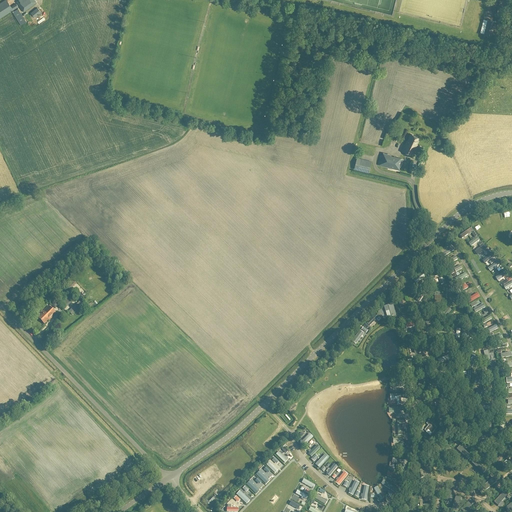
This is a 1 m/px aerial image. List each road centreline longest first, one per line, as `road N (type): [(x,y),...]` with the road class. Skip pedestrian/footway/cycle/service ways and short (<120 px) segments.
road 1 (unclassified): [(167,479),(253,414),(458,215),(511,192)]
road 2 (unclassified): [(167,479),(0,306)]
